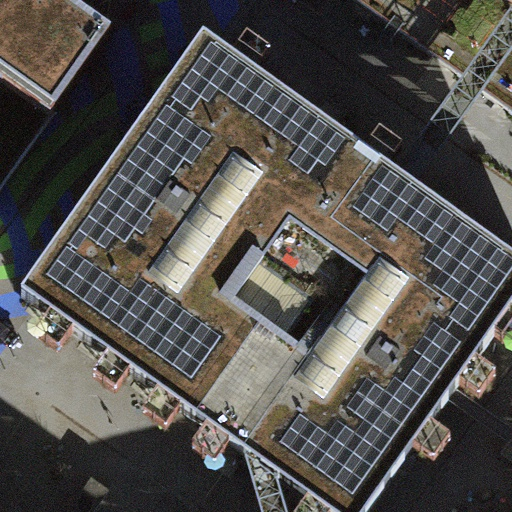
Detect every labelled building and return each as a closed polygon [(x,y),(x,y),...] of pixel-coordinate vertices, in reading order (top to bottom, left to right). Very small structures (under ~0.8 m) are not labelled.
[(0,0),(0,75),(56,115),(112,37),(93,24),(59,0),(0,0)] [(511,0),(351,0),(511,113),(511,0)] [(199,40),(18,296),(233,447),(259,465),(325,511),(366,511),(449,394),(511,304),(511,259),(399,180),(346,144),(199,40)] [(511,441),(500,459),(511,466),(511,441)] [(87,511),(104,491),(84,477),(58,511),(87,511)]
